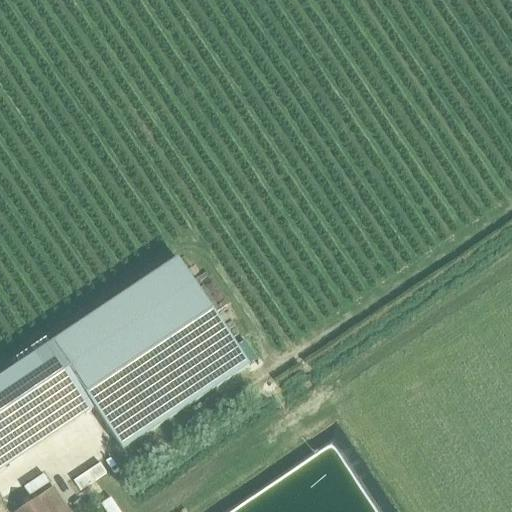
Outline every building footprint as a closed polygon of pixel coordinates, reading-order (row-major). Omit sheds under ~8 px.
[(0,455),(50,422),(86,398),(122,452),(249,367),(178,260),(0,378),(0,455)] [(304,426),(301,428),(303,430),(307,436),(313,434),(329,423),(322,413),(315,418),(306,424),(304,426)] [(266,452),(263,454),(265,457),(269,463),(274,460),(291,449),(284,439),(278,443),(268,450),(266,452)] [(227,478),(225,481),(227,485),(230,489),(236,486),(250,477),(252,475),(245,465),(239,469),(232,474),(230,476),(227,478)] [(207,491),(181,509),(182,511),(197,511),(200,510),(214,501),(207,491)] [(97,511),(111,511),(104,496),(92,501),(97,511)] [(69,511),(67,509),(63,511),(55,511),(51,505),(46,508),(39,499),(19,511),(69,511)]
